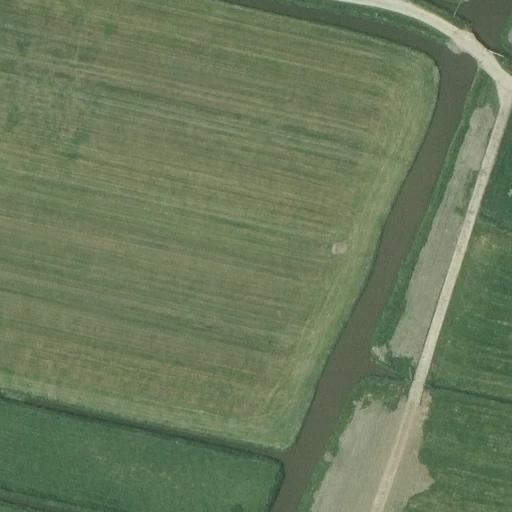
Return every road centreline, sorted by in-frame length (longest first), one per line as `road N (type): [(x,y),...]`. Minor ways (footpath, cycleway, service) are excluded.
road 1 (track): [(511,94),(409,412)]
road 2 (track): [(511,83),(445,29),(358,0)]
